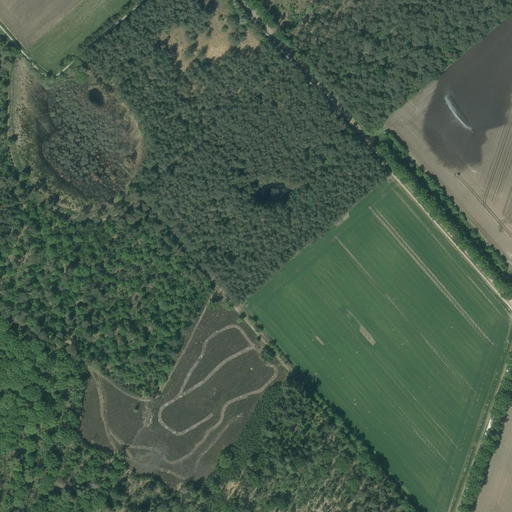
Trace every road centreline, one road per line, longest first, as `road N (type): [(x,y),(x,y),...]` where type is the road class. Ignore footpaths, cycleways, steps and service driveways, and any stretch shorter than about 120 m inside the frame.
road 1 (track): [(511,304),(241,0)]
road 2 (track): [(0,35),(9,52),(11,153),(35,200),(77,220),(152,210),(217,284)]
road 3 (track): [(217,284),(417,511)]
road 4 (track): [(234,307),(390,172)]
road 5 (unclassified): [(459,511),(511,357)]
